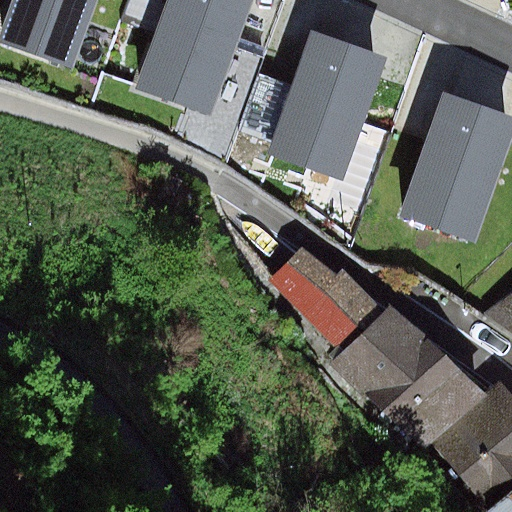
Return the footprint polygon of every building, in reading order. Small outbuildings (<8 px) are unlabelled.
[(88,0),(17,0),(2,41),(65,64),(88,0)] [(253,0),(167,0),(134,92),(210,120),(253,0)] [(385,48),(309,21),(266,145),(342,171),(385,48)] [(511,123),(511,107),(441,84),(399,209),(475,234),(511,123)] [(381,315),(305,250),(264,299),(481,511),(511,511),(511,399),(501,386),(483,398),(391,307),(381,315)] [(511,294),(495,312),(511,327),(511,294)]
